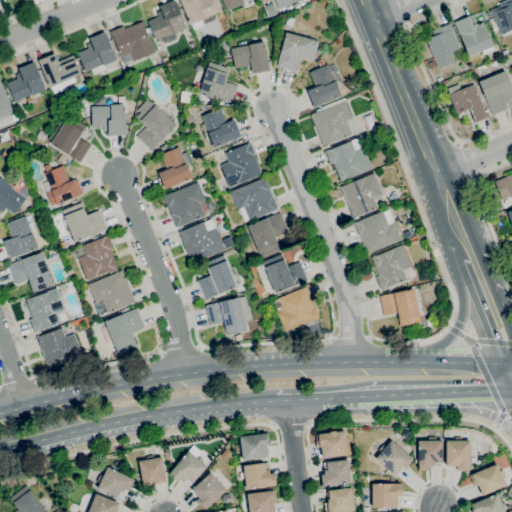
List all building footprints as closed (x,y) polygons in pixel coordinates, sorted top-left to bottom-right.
[(155,40),(148,21),(158,17),(156,12),(161,10),(160,6),(175,0),(187,28),(174,34),(173,32),(155,40)] [(194,30),(191,24),(190,24),(180,0),(216,0),(221,11),(205,18),(202,19),(205,25),(194,30)] [(227,11),(222,0),(242,0),(244,3),(227,11)] [(299,0),(279,9),(275,0),(304,0),(306,4),(301,5),(299,0)] [(511,29),(501,34),(492,13),(491,13),(490,10),(501,6),(500,2),(505,0),(511,0),(511,29)] [(271,15),(266,5),(273,2),(277,12),(271,15)] [(468,56),(456,25),(455,26),(454,22),(469,16),(472,24),(476,23),(477,24),(483,21),(493,46),(494,49),(483,54),(482,50),(468,56)] [(126,62),(123,56),(121,57),(113,37),(112,37),(110,31),(124,25),(125,28),(143,21),(145,25),(144,26),(155,52),(134,61),(133,59),(126,62)] [(438,68),(427,42),(427,43),(425,39),(434,35),(433,34),(437,32),(435,29),(450,23),(452,28),(452,29),(460,48),(452,51),(456,61),(438,68)] [(94,74),(91,69),(86,72),(85,70),(83,71),(77,58),(80,57),(78,53),(88,49),(86,44),(91,42),(89,38),(105,32),(117,60),(104,65),(105,69),(94,74)] [(297,71),(276,65),(286,32),(319,41),(313,61),(300,58),(297,71)] [(252,73),(251,65),(235,68),(231,48),(264,41),(270,70),(252,73)] [(50,87),(39,60),(55,53),(58,61),(73,55),(81,74),(73,77),(75,81),(65,86),(63,81),(50,87)] [(430,68),(427,63),(433,60),(435,66),(430,68)] [(232,105),(198,93),(209,61),(230,68),(225,81),(238,85),(232,105)] [(15,101),(7,83),(17,79),(15,74),(20,72),(18,68),(34,62),(46,90),(30,96),(30,95),(15,101)] [(314,107),(307,90),(315,87),(309,72),(328,64),(335,81),(341,95),(314,107)] [(492,115),(478,82),(505,71),(511,87),(511,98),(510,99),(511,102),(506,103),(508,108),(492,115)] [(0,80),(13,112),(0,117),(0,80)] [(475,122),(470,108),(456,113),(449,94),(447,88),(458,84),(461,89),(474,84),(486,114),(488,117),(475,122)] [(323,146),(310,114),(322,110),(321,107),(344,98),(352,118),(346,120),(352,134),(323,146)] [(151,150),(136,136),(146,126),(136,117),(151,101),(175,125),(151,150)] [(109,135),(108,131),(103,131),(102,127),(92,127),(91,106),(110,106),(110,105),(124,104),(125,135),(109,135)] [(214,147),(201,115),(220,108),(226,123),(234,120),(241,136),(214,147)] [(367,123),(364,117),(371,114),(374,121),(367,123)] [(80,162),(50,143),(65,119),(72,124),(75,119),(87,126),(79,138),(91,145),(80,162)] [(2,140),(0,134),(0,131),(6,129),(9,137),(2,140)] [(341,181),(333,163),(330,164),(325,151),(359,137),(372,168),(345,179),(345,180),(341,181)] [(229,187),(220,165),(229,161),(225,152),(249,142),(262,174),(229,187)] [(165,189),(158,172),(166,169),(160,154),(179,147),(182,154),(186,152),(191,163),(186,165),(192,178),(165,189)] [(63,163),(57,160),(61,153),(67,157),(63,163)] [(52,205),(46,192),(51,190),(44,173),(63,165),(69,181),(77,178),(83,194),(57,204),(56,203),(52,205)] [(353,218),(340,186),(374,173),(383,194),(374,198),(378,207),(355,217),(353,218)] [(511,196),(502,200),(494,181),(511,173),(511,196)] [(28,194),(26,198),(15,214),(5,208),(3,211),(0,208),(0,177),(11,186),(11,187),(19,192),(23,186),(27,189),(28,194)] [(244,221),(239,208),(237,209),(230,191),(260,179),(265,177),(269,188),(272,195),(278,209),(249,220),(249,219),(244,221)] [(176,227),(170,214),(171,214),(168,206),(167,207),(163,196),(198,181),(205,200),(199,202),(205,216),(176,227)] [(74,242),(73,238),(70,239),(62,220),(65,218),(62,210),(81,202),(86,215),(99,210),(107,229),(74,242)] [(366,254),(362,243),(359,236),(354,222),(383,210),(383,212),(389,210),(394,222),(401,240),(374,251),(366,254)] [(261,258),(248,225),(280,212),(288,232),(275,237),(280,250),(261,258)] [(10,258),(4,241),(12,238),(7,223),(26,216),(32,233),(38,248),(10,258)] [(192,263),(179,232),(204,221),(204,222),(212,219),(224,249),(192,263)] [(87,280),(78,258),(86,255),(82,245),(108,235),(113,248),(111,249),(118,268),(116,268),(116,270),(109,273),(108,271),(87,280)] [(381,289),(376,276),(378,275),(371,257),(403,244),(412,266),(403,270),(406,278),(381,289)] [(33,292),(29,279),(15,284),(8,264),(42,252),(53,285),(33,292)] [(275,293),(262,262),(282,254),(287,266),(300,261),(307,280),(275,293)] [(204,299),(197,280),(209,275),(204,262),(224,255),(236,286),(204,299)] [(99,315),(94,302),(95,301),(88,284),(122,270),(136,301),(107,313),(106,312),(99,315)] [(285,331),(278,315),(277,315),(273,304),(274,302),(273,300),(278,298),(307,286),(319,317),(285,331)] [(34,332),(29,318),(32,317),(25,299),(57,288),(65,310),(57,314),(60,322),(39,330),(34,332)] [(400,326),(397,313),(384,315),(379,296),(413,288),(421,321),(400,326)] [(226,335),(223,321),(210,325),(205,305),(238,297),(247,330),(226,335)] [(118,353),(104,321),(137,308),(145,327),(132,332),(137,345),(118,353)] [(48,369),(37,337),(62,327),(66,337),(74,334),(83,356),(48,369)] [(322,458),(321,447),(316,447),(315,441),(316,441),(316,435),(329,433),(329,432),(335,431),(336,432),(344,431),(347,455),(322,458)] [(242,460),(240,436),(268,433),(269,439),(270,439),(271,445),(267,446),(268,453),(267,453),(268,457),(242,460)] [(430,471),(418,471),(418,440),(428,440),(428,437),(436,437),(436,440),(442,440),(442,462),(441,462),(441,465),(434,465),(434,466),(430,466),(430,471)] [(463,471),(457,471),(457,466),(446,466),(446,440),(454,440),(454,437),(461,437),(461,441),(470,441),(470,470),(463,470),(463,471)] [(394,475),(375,458),(381,452),(378,450),(383,444),(386,446),(391,440),(413,459),(409,464),(409,465),(405,469),(403,467),(398,473),(397,472),(394,475)] [(190,485),(185,480),(184,481),(181,478),(178,481),(169,473),(188,451),(196,457),(197,455),(204,460),(202,462),(207,466),(192,483),(191,483),(190,485)] [(144,489),(139,461),(146,459),(146,456),(153,455),(154,458),(162,457),(166,482),(155,484),(156,487),(144,489)] [(321,487),(319,475),(324,474),(323,462),(348,459),(351,483),(321,487)] [(246,489),(243,465),(268,462),(270,474),(274,473),(275,481),(274,481),(274,485),(246,489)] [(482,496),(478,485),(474,486),(470,475),(497,464),(500,471),(503,470),(506,477),(502,479),(505,486),(482,496)] [(120,499),(117,497),(116,498),(97,488),(107,466),(134,480),(129,490),(125,488),(120,499)] [(205,510),(200,504),(199,505),(196,501),(199,498),(191,489),(210,472),(227,490),(205,510)] [(372,507),(371,484),(400,483),(401,488),(402,488),(402,496),(397,496),(397,507),(372,507)] [(13,511),(18,509),(14,502),(15,501),(11,497),(26,485),(47,511),(13,511)] [(345,511),(325,511),(324,503),(328,502),(326,490),(351,487),(354,511),(345,511)] [(249,511),(247,494),(275,490),(277,502),(273,503),(274,511),(249,511)] [(87,511),(96,493),(119,503),(117,507),(119,507),(116,511),(87,511)] [(472,511),(469,505),(497,493),(501,502),(504,501),(507,509),(504,510),(504,511),(472,511)]
